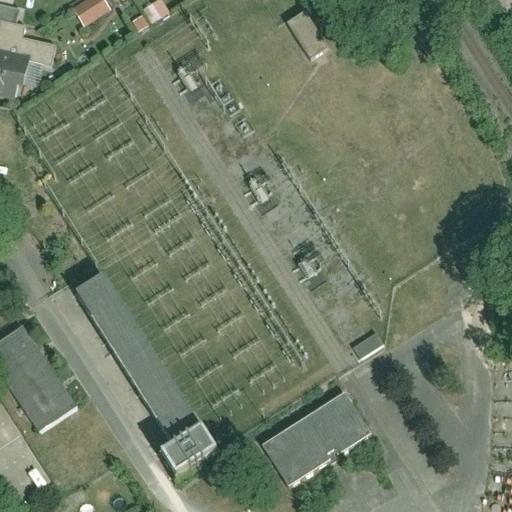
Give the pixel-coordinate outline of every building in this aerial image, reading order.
[(110,0),(79,0),(90,23),(116,11),(110,0)] [(162,3),(145,10),(152,24),(168,16),(162,3)] [(324,49),(298,7),(275,21),(301,63),(324,49)] [(0,100),(10,103),(18,70),(0,65),(0,100)] [(165,451),(151,461),(165,483),(210,455),(98,280),(71,297),(165,451)] [(17,327),(0,338),(0,379),(34,430),(70,405),(17,327)] [(379,340),(354,354),(359,363),(385,348),(379,340)] [(370,431),(342,386),(247,444),(275,489),(370,431)]
